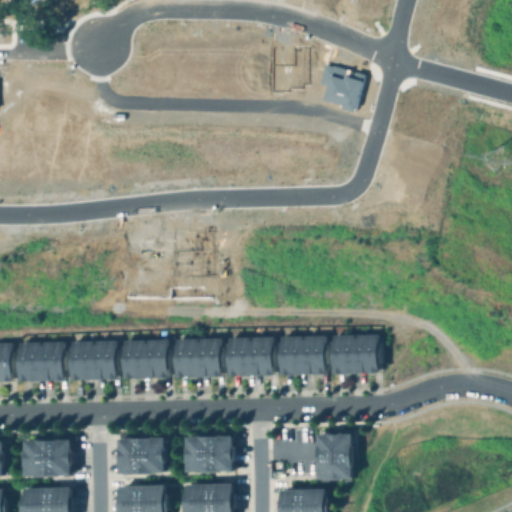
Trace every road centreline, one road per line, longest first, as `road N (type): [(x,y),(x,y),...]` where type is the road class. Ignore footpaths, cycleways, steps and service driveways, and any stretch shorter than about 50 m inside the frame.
road 1 (residential): [(511,394),(461,385),(355,408),(0,414)]
road 2 (residential): [(354,190),(333,199),(0,216)]
road 3 (residential): [(97,51),(136,16),(257,16),(395,63)]
road 4 (residential): [(354,190),(410,0)]
road 5 (residential): [(395,63),(511,92)]
